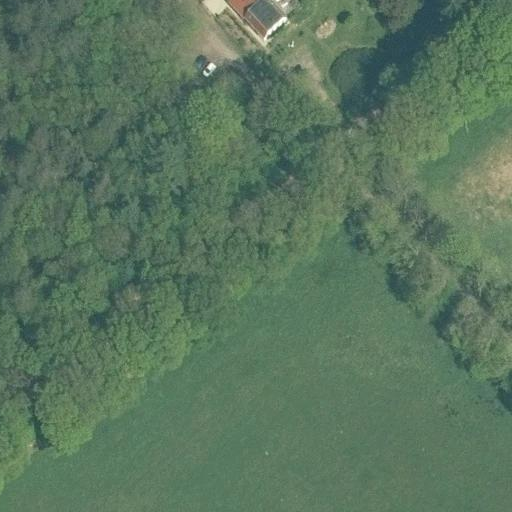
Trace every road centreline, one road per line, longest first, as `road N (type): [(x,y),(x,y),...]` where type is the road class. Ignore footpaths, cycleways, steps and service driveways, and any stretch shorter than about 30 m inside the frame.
road 1 (track): [(202,34),(511,352)]
road 2 (track): [(0,402),(294,172),(323,159)]
road 3 (track): [(323,159),(511,15)]
